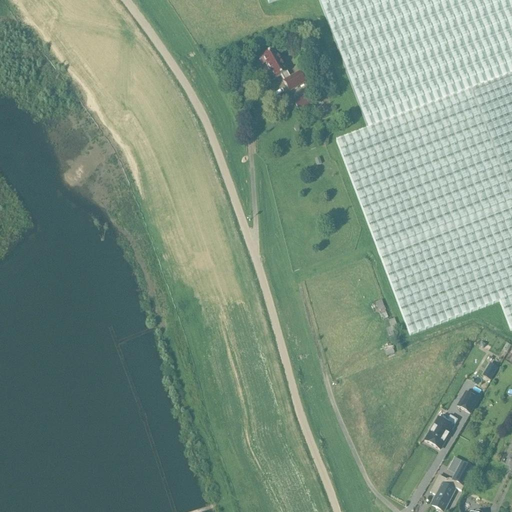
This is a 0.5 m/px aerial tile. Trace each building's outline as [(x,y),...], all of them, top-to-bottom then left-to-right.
[(511,0),(267,0),(269,4),(279,0),(318,0),(368,130),(336,142),(409,336),(499,302),(510,332),(511,331),(511,0)] [(287,73),(274,51),(259,60),(260,63),(263,61),(270,73),(267,75),(271,82),(281,77),(284,81),(283,82),(290,93),(306,84),(299,72),(290,78),(287,73)] [(295,103),(300,112),(311,105),(306,96),(295,103)] [(382,301),(377,303),(383,317),(387,316),(382,301)] [(466,394),(457,408),(470,415),(478,401),(466,394)] [(438,419),(425,442),(432,447),(432,446),(436,449),(440,451),(457,422),(450,417),(446,424),(438,419)] [(476,469),(483,458),(477,454),(471,466),(476,469)] [(435,497),(430,507),(440,511),(444,511),(455,491),(454,491),(454,489),(460,492),(472,469),(454,460),(448,471),(454,475),(450,483),(437,477),(432,488),(435,489),(432,496),(435,497)]
